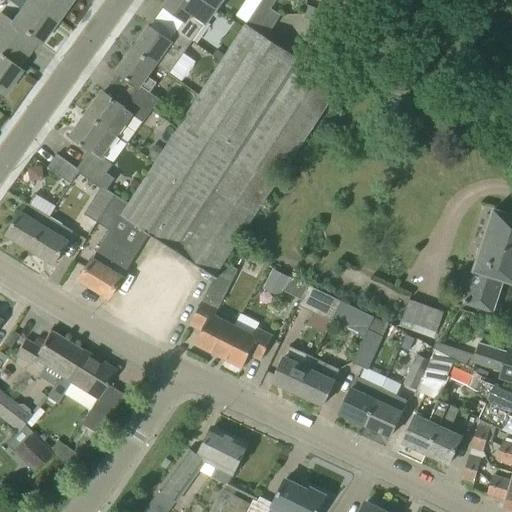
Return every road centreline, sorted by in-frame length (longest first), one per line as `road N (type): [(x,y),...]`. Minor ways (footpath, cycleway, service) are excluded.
road 1 (residential): [(480,511),(170,368)]
road 2 (residential): [(0,165),(117,0)]
road 3 (residential): [(170,368),(0,268)]
road 4 (residential): [(86,511),(170,368)]
